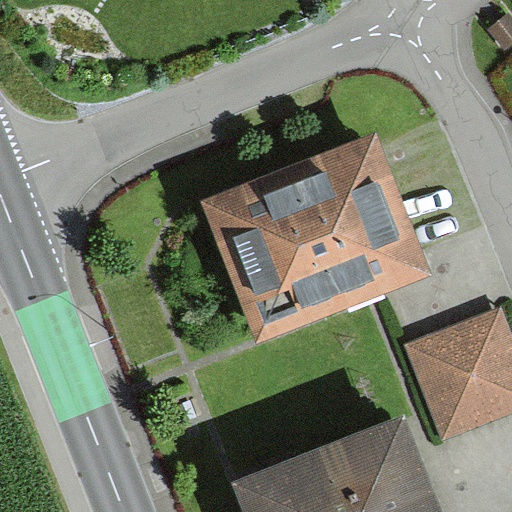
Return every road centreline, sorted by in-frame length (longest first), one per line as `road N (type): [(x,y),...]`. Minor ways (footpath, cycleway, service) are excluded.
road 1 (residential): [(429,15),(0,179)]
road 2 (secondary): [(0,195),(126,511)]
road 3 (residential): [(505,197),(429,15)]
